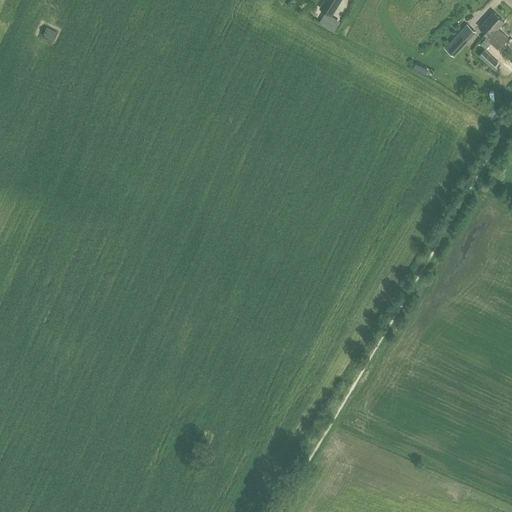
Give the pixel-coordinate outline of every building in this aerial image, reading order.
[(332,15),(341,0),(325,0),(321,8),(332,15)] [(496,31),(498,29),(505,22),(494,12),(480,27),(489,35),(489,36),(494,30),(496,31)] [(467,24),(456,37),(453,40),(451,42),(460,50),(476,32),(467,24)] [(53,41),(58,32),(46,26),(42,35),(53,41)] [(498,49),(508,38),(498,29),(496,31),(494,30),(489,36),(489,35),(486,38),(498,49)] [(495,70),(501,64),(485,49),(479,55),(495,70)] [(489,85),(486,91),(498,97),(501,91),(489,85)]
